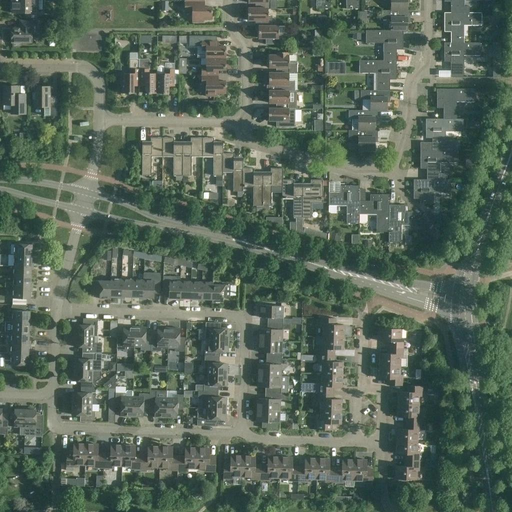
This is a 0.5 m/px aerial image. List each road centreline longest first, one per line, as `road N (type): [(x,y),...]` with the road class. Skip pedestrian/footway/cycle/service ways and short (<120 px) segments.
road 1 (tertiary): [(81,211),(230,243),(454,311)]
road 2 (tertiary): [(456,292),(158,219),(86,192)]
road 3 (residential): [(237,126),(253,143),(391,170),(403,152),(412,81),(430,51),(431,0)]
road 4 (residential): [(243,431),(241,321),(57,311)]
road 5 (residential): [(243,431),(56,428),(49,394)]
road 6 (tertiary): [(492,511),(473,302)]
road 7 (tertiary): [(454,311),(492,511)]
road 8 (tertiary): [(511,134),(456,292)]
road 9 (tertiary): [(473,302),(473,278),(511,164)]
road 10 (residential): [(0,69),(86,70),(98,86),(98,122)]
road 11 (residential): [(98,122),(237,126)]
road 12 (residential): [(237,126),(246,101),(231,0)]
